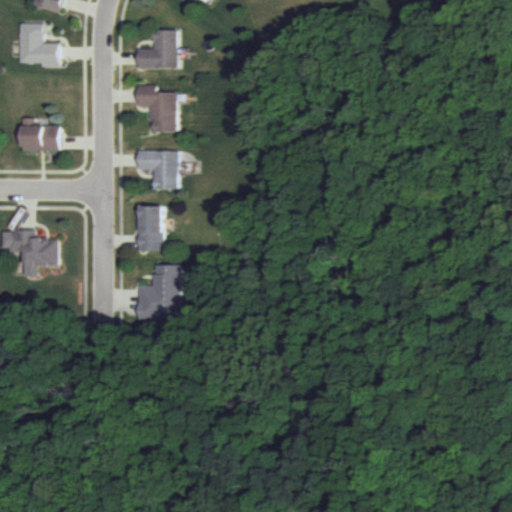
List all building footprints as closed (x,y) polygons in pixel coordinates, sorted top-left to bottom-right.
[(39,0),(38,5),(65,13),(68,3),(68,0),(39,0)] [(24,24),(24,64),(44,64),(44,68),(64,68),(64,55),(64,44),(49,44),(49,24),(24,24)] [(143,50),(160,50),(160,32),(184,31),(184,69),(143,70),(143,59),(143,50)] [(144,87),(163,87),(163,93),(183,93),(183,132),(156,132),(157,107),(144,107),(144,96),(144,87)] [(25,119),(38,119),(38,127),(64,127),(63,144),(63,152),(41,152),(25,152),(25,119)] [(142,151),(184,152),(183,191),(159,191),(160,172),(142,171),(142,162),(142,151)] [(143,251),(143,242),(143,233),(147,233),(147,208),(169,208),(170,236),(168,236),(168,253),(149,253),(149,251),(143,251)] [(12,232),(26,233),(39,233),(39,239),(65,240),(65,269),(28,268),(29,255),(12,255),(12,232)] [(143,288),(158,288),(158,276),(161,275),(161,268),(185,267),(186,321),(144,322),(143,303),(143,288)]
